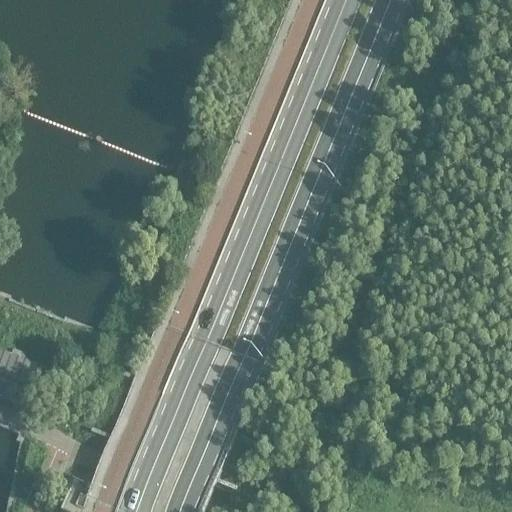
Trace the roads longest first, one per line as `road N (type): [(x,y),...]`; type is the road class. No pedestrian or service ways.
road 1 (secondary): [(183,511),(393,0)]
road 2 (secondary): [(342,0),(137,511)]
road 3 (unclassified): [(221,511),(0,415)]
